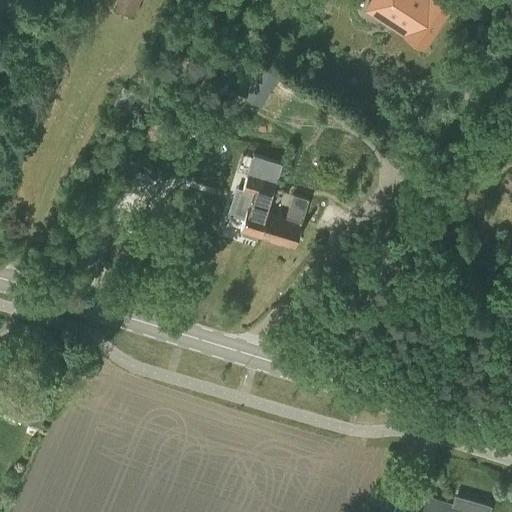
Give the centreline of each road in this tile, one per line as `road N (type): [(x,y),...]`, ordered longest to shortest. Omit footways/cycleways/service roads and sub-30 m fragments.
road 1 (secondary): [(511,437),(0,281)]
road 2 (track): [(257,361),(269,326),(511,45)]
